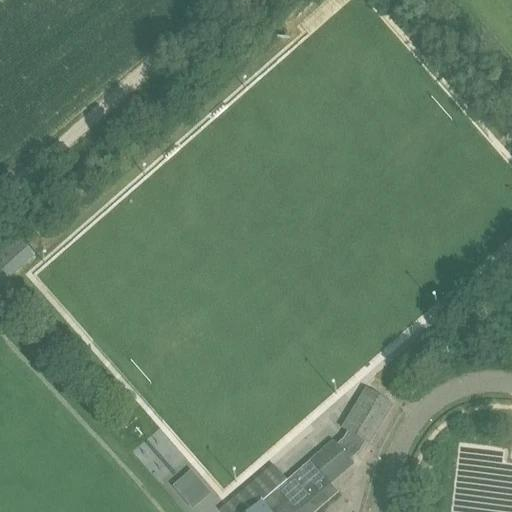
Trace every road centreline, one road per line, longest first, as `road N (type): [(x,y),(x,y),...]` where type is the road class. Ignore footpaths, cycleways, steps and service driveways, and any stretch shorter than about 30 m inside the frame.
road 1 (track): [(0,202),(238,0)]
road 2 (unclassified): [(385,511),(404,457),(439,408),(466,391),(511,392)]
